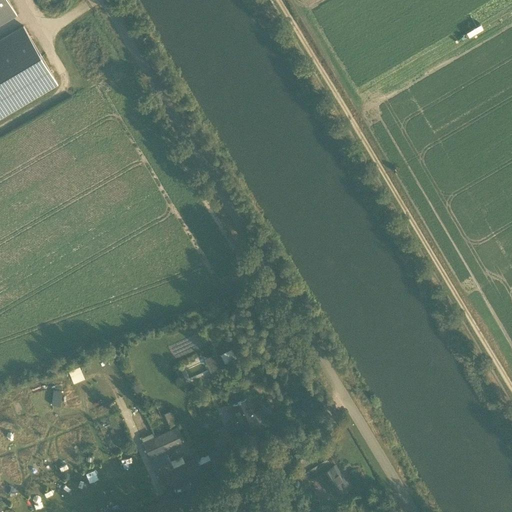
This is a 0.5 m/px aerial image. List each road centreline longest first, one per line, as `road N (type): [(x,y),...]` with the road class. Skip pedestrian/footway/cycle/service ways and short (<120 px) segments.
road 1 (unclassified): [(412,511),(106,0)]
road 2 (track): [(276,0),(511,389)]
road 3 (track): [(341,391),(279,456),(156,511)]
